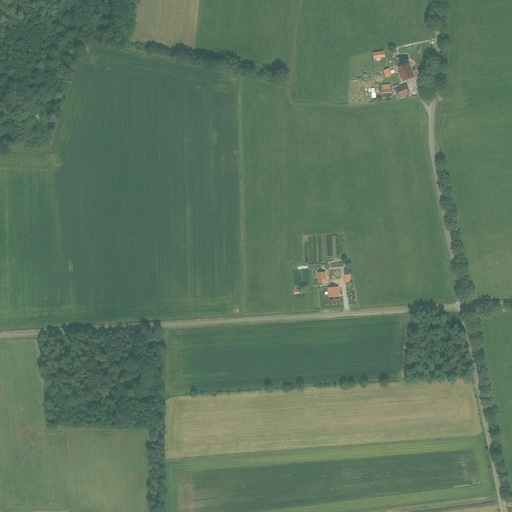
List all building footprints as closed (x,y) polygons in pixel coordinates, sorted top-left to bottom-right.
[(384,51),(373,53),(374,59),(385,58),(384,51)] [(409,63),(398,67),(400,72),(399,73),(401,79),(402,79),(403,81),(414,77),(409,63)] [(385,78),(391,76),(388,68),(382,70),(385,78)] [(394,97),(405,96),(404,85),(393,86),(394,97)] [(382,98),(392,97),(391,88),(381,88),(382,98)] [(344,281),(352,280),(348,259),(340,260),(344,281)] [(317,272),(318,283),(326,282),(325,272),(317,272)] [(339,287),(328,288),(328,286),(324,286),(324,291),(329,290),(329,300),(340,299),(339,287)]
